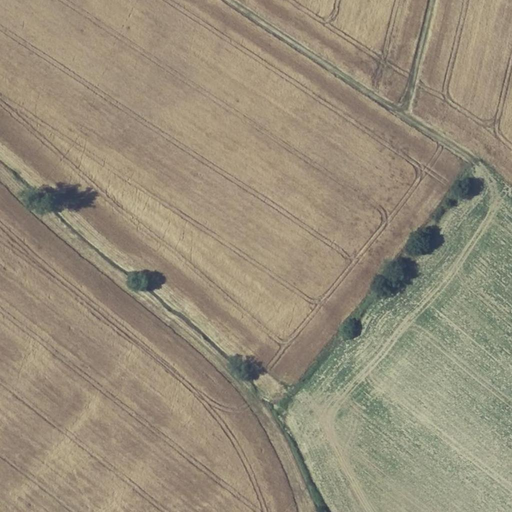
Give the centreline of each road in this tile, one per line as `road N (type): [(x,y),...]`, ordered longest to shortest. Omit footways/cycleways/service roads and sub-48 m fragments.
road 1 (track): [(229,0),(481,167),(498,192)]
road 2 (track): [(405,117),(432,0)]
